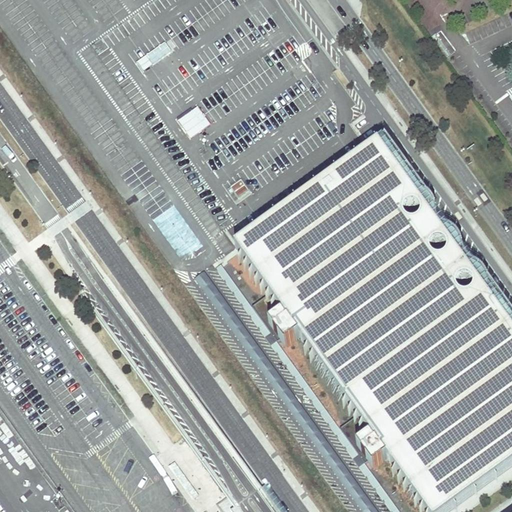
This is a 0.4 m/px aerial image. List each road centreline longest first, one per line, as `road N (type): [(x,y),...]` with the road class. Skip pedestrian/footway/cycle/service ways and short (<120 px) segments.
road 1 (unclassified): [(57,223),(266,511)]
road 2 (unclassified): [(57,223),(64,249),(251,511)]
road 3 (unclassified): [(511,243),(336,0)]
